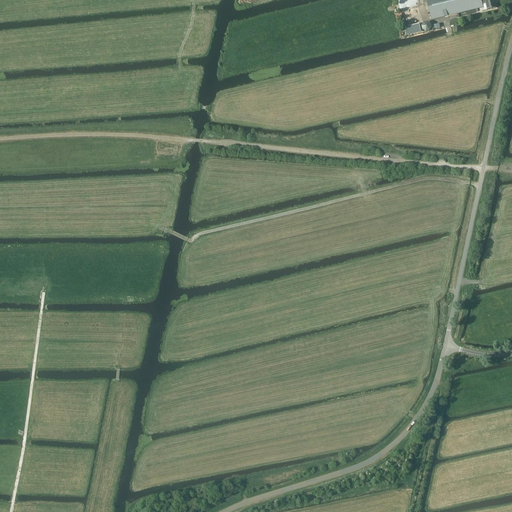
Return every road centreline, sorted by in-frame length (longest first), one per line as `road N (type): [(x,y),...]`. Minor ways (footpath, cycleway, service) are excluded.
road 1 (track): [(483,167),(137,134),(0,138)]
road 2 (track): [(480,184),(421,179),(191,239),(168,230)]
road 3 (unclassified): [(225,511),(388,449),(427,401),(445,345)]
road 4 (track): [(10,511),(43,292)]
road 5 (unclassified): [(445,345),(483,167)]
road 6 (track): [(111,356),(118,368),(91,511)]
road 7 (unclassified): [(511,42),(483,167)]
